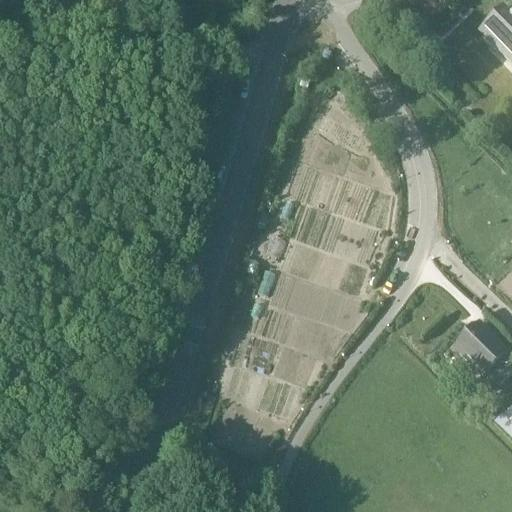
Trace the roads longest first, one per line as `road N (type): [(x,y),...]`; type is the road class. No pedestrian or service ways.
road 1 (unclassified): [(269,511),(313,414),(387,315),(414,261),(422,218),(414,142),(312,0)]
road 2 (tertiary): [(131,511),(289,0)]
